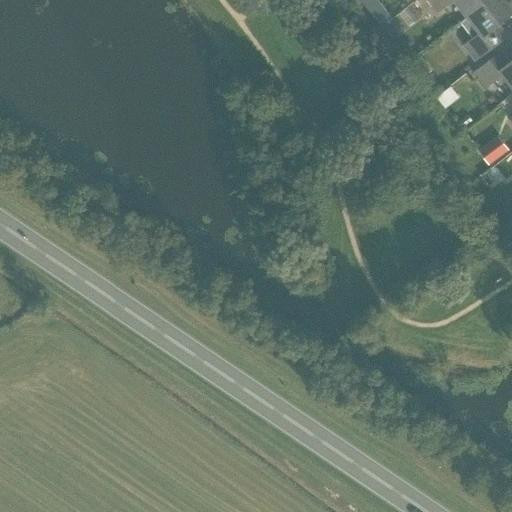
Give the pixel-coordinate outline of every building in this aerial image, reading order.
[(362,0),(383,25),(393,17),(378,0),(362,0)] [(489,0),(429,0),(439,12),(455,0),(469,17),(489,0)] [(500,25),(511,15),(511,8),(505,0),(489,0),(469,17),(463,22),(475,38),(465,45),(477,61),(509,36),(500,25)] [(511,59),(505,66),(496,55),(474,72),(487,88),(502,76),(511,88),(511,59)] [(478,150),(489,165),(509,150),(498,135),(478,150)]
